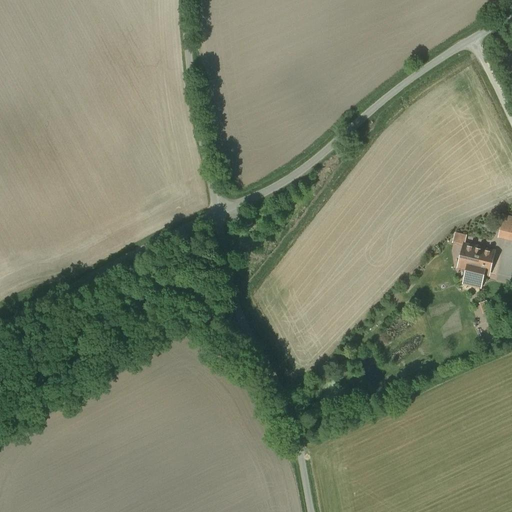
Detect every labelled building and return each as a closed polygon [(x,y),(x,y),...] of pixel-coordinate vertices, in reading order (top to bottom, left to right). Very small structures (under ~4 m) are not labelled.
[(511,219),(504,217),(500,231),(511,233),(511,219)] [(245,248),(261,247),(265,235),(258,223),(243,225),(238,237),(245,248)] [(453,242),(464,245),(466,236),(455,234),(453,242)] [(474,246),(474,247),(464,245),(458,267),(467,269),(484,273),(489,275),(495,252),(484,250),(484,249),(474,246)] [(481,287),(484,273),(467,269),(463,283),(481,287)]
